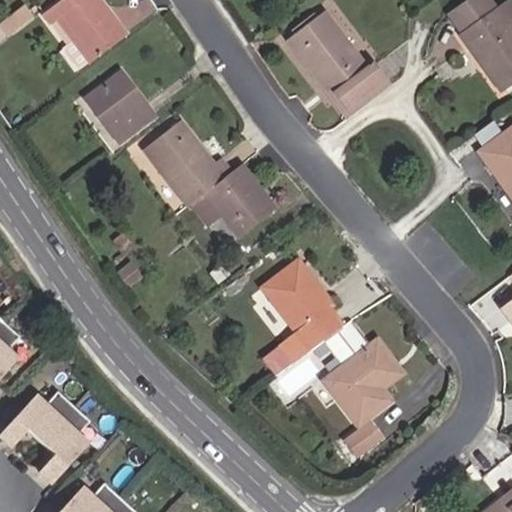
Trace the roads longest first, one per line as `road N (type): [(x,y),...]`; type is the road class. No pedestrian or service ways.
road 1 (residential): [(376,511),(459,428),(482,384),(475,363),(462,332),(343,206),(197,0)]
road 2 (tertiary): [(0,178),(114,345),(288,511)]
